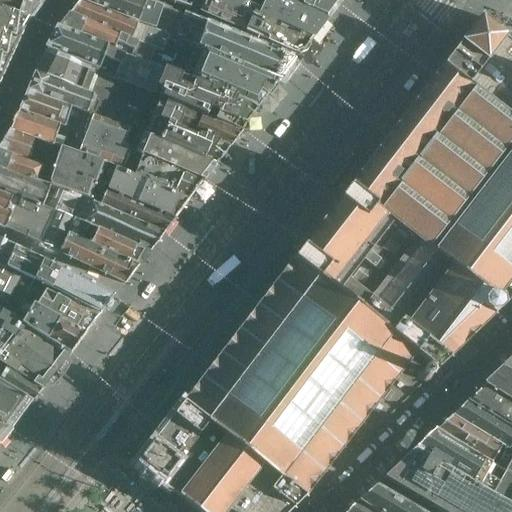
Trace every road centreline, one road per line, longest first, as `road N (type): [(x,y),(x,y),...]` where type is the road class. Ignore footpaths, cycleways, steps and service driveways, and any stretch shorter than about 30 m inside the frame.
road 1 (tertiary): [(59,511),(452,0)]
road 2 (residential): [(363,472),(511,328)]
